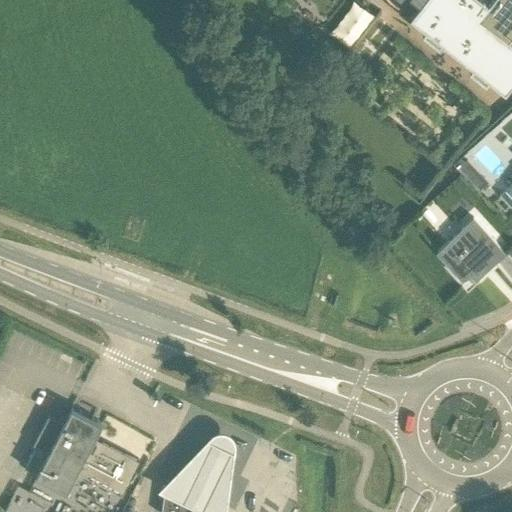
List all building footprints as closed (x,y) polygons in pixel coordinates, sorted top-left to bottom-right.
[(378,14),(360,0),(347,0),(326,27),(352,47),(378,14)] [(396,0),(411,11),(421,0),(396,0)] [(511,0),(421,0),(411,11),(409,13),(425,26),(422,29),(438,42),(441,39),(472,63),(469,67),(485,80),(488,76),(504,89),(511,78),(511,0)] [(511,182),(509,185),(508,183),(496,194),(511,210),(511,182)] [(470,270),(476,277),(505,250),(475,217),(438,249),(463,276),(470,270)] [(49,413),(44,423),(32,444),(48,452),(46,457),(35,451),(26,469),(36,474),(35,477),(65,493),(78,467),(122,490),(138,459),(94,436),(102,422),(72,406),(64,421),(49,413)] [(207,433),(156,487),(208,511),(223,511),(233,446),(232,439),(231,435),(229,432),(223,429),(217,428),(212,429),(207,433)] [(185,493),(165,491),(161,511),(209,511),(209,510),(209,508),(208,507),(207,505),(206,504),(205,503),(185,493)]
